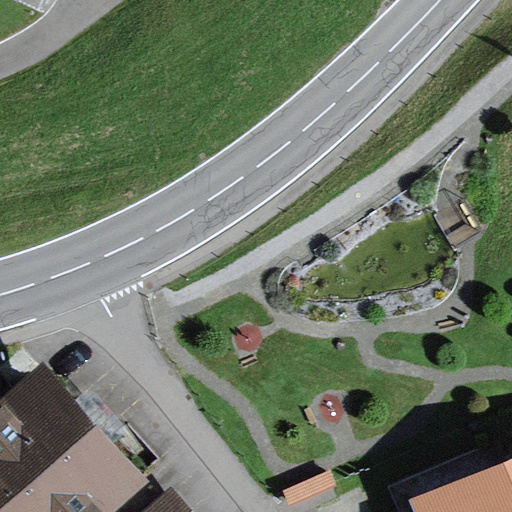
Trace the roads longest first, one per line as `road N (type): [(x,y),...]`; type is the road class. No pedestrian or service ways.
road 1 (tertiary): [(103,270),(197,227),(441,0)]
road 2 (residential): [(245,511),(167,393),(103,270)]
